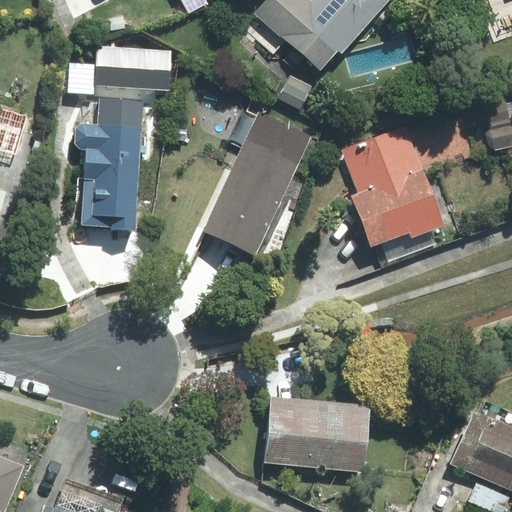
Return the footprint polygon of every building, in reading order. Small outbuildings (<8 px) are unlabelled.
[(336,57),(389,0),(307,0),(306,2),(303,0),(263,0),(250,15),(314,75),(334,54),(336,57)] [(298,113),(308,89),(287,79),(277,104),(298,113)] [(98,127),(76,125),(74,154),(82,154),(77,231),(132,235),(141,103),(100,100),(98,127)] [(30,116),(0,105),(0,154),(15,160),(30,116)] [(253,261),(305,137),(249,114),(197,238),(253,261)] [(511,142),(507,118),(482,124),(488,154),(511,149),(511,142)] [(166,130),(166,125),(144,124),(141,159),(161,161),(162,148),(165,148),(165,140),(185,141),(186,131),(166,130)] [(405,242),(440,229),(404,127),(339,152),(355,193),(346,197),(366,250),(403,237),(405,242)] [(366,406),(265,398),(259,466),(360,474),(366,406)] [(511,511),(511,431),(468,413),(445,466),(511,494),(511,505),(509,511),(511,511)] [(0,511),(2,511),(21,468),(0,459),(0,511)] [(503,511),(510,497),(471,481),(462,502),(485,511),(503,511)]
